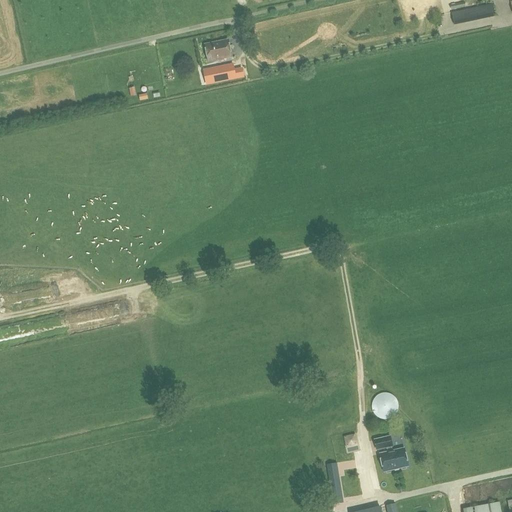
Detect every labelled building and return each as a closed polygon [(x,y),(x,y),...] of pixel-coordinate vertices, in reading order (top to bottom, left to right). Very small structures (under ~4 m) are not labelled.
[(492,4),(462,10),(452,12),(455,25),(494,16),(492,4)] [(434,12),(435,25),(448,24),(448,12),(434,12)] [(231,56),(228,40),(205,45),(208,61),(231,56)] [(223,82),(236,79),(233,64),(220,67),(223,82)] [(374,413),(377,417),(382,419),(386,419),(392,418),(395,415),(398,410),(398,403),(396,398),(391,394),(386,393),(382,393),(378,395),(375,397),(372,402),(372,407),(372,410),(374,413)] [(374,440),(377,450),(392,446),(390,437),(374,440)] [(380,454),(384,472),(408,466),(404,449),(380,454)] [(344,503),(338,467),(327,469),(333,504),(344,503)] [(404,471),(372,476),(373,483),(393,480),(394,489),(406,487),(404,471)] [(500,511),(498,503),(463,510),(463,511),(500,511)]
